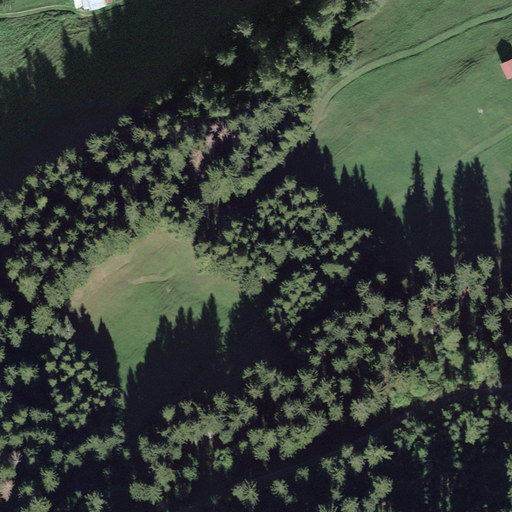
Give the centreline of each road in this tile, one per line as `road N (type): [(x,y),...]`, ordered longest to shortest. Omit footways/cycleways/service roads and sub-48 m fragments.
road 1 (track): [(511,387),(188,511)]
road 2 (track): [(511,9),(344,82)]
road 3 (track): [(511,127),(380,215)]
road 4 (track): [(0,17),(74,15),(136,0)]
